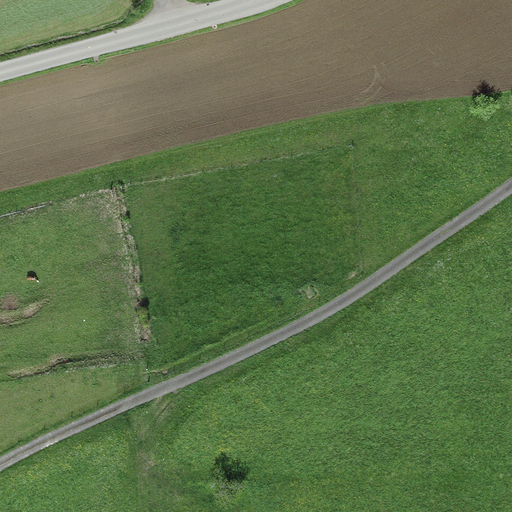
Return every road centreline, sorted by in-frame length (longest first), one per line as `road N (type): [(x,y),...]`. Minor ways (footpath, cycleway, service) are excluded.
road 1 (track): [(511,186),(316,318),(0,462)]
road 2 (unclassified): [(0,72),(259,0)]
